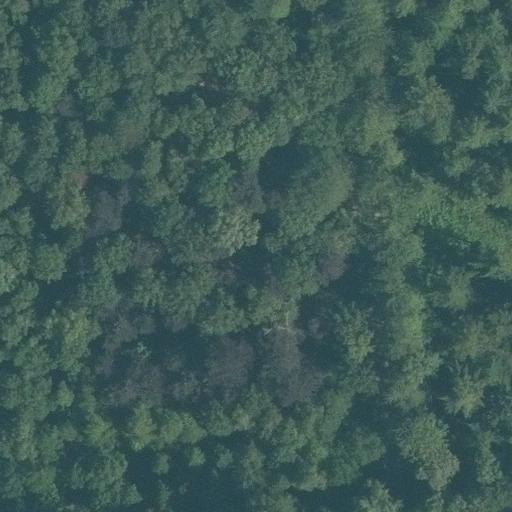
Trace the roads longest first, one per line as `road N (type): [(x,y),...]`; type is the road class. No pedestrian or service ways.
road 1 (unclassified): [(400,511),(340,0)]
road 2 (track): [(511,439),(62,484)]
